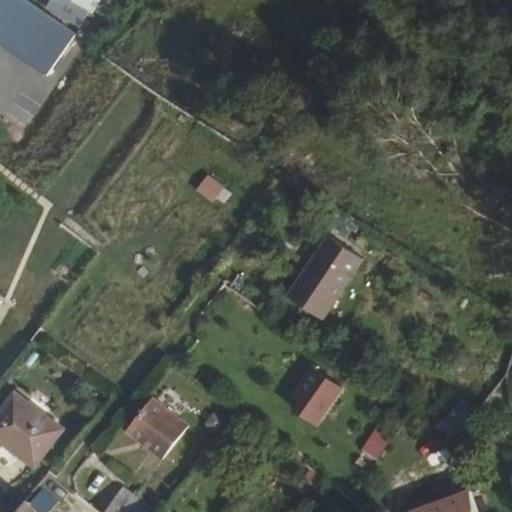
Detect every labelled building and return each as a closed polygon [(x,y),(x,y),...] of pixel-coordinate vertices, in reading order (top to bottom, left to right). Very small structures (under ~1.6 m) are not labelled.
[(73,46),(9,0),(0,0),(0,56),(42,87),(73,46)] [(55,0),(46,16),(79,36),(89,19),(92,21),(104,0),(55,0)] [(334,246),(295,306),(331,330),(370,269),(334,246)] [(352,396),(322,376),(297,413),(326,434),(352,396)] [(511,395),(511,384),(510,390),(502,401),(506,404),(511,395)] [(195,420),(161,393),(135,428),(168,456),(195,420)] [(506,404),(502,401),(490,415),(498,421),(510,407),(506,404)] [(62,440),(12,404),(0,418),(0,450),(34,476),(62,440)] [(483,417),(470,407),(451,430),(456,434),(452,439),(461,445),(483,417)] [(490,425),(485,421),(482,425),(487,430),(490,425)] [(361,456),(379,465),(392,438),(374,429),(361,456)] [(463,446),(460,449),(458,451),(463,456),(465,453),(468,450),(465,448),(463,446)] [(49,511),(58,504),(51,498),(44,492),(21,511),(49,511)] [(153,511),(129,493),(114,511),(113,511),(153,511)] [(485,511),(480,497),(437,511),(485,511)]
